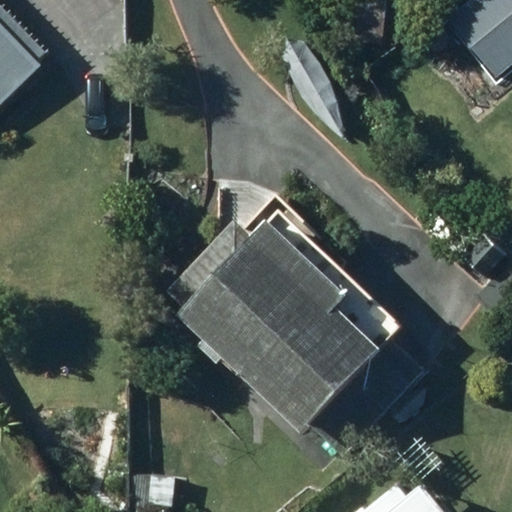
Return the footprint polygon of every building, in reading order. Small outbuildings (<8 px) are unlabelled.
[(0,0),(0,115),(52,69),(49,66),(59,57),(8,0),(0,0)] [(511,0),(487,0),(461,20),(506,78),(511,74),(511,0)] [(222,344),(215,351),(232,368),(239,361),(318,439),(323,433),(348,458),(432,373),(407,348),(417,338),(302,225),(307,220),(285,199),(254,231),(250,227),(182,296),(204,317),(199,322),(222,344)] [(511,257),(501,244),(479,262),(494,280),(511,265),(511,257)] [(511,272),(481,294),(498,317),(511,306),(511,272)] [(21,420),(38,445),(57,432),(40,407),(21,420)] [(141,478),(139,511),(173,511),(174,507),(179,508),(181,453),(155,453),(154,478),(141,478)] [(411,492),(385,511),(451,511),(435,491),(420,503),(411,492)]
